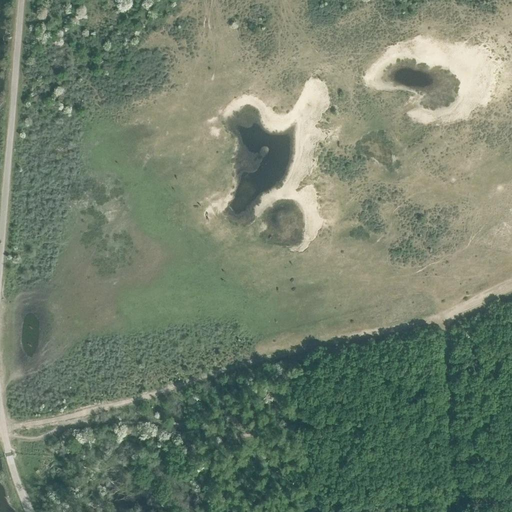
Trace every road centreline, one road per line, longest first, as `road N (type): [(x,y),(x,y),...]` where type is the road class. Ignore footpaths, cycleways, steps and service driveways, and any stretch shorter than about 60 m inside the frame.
road 1 (unknown): [(0,436),(35,440),(67,429),(178,451),(292,430),(339,469)]
road 2 (unknown): [(511,384),(292,430)]
